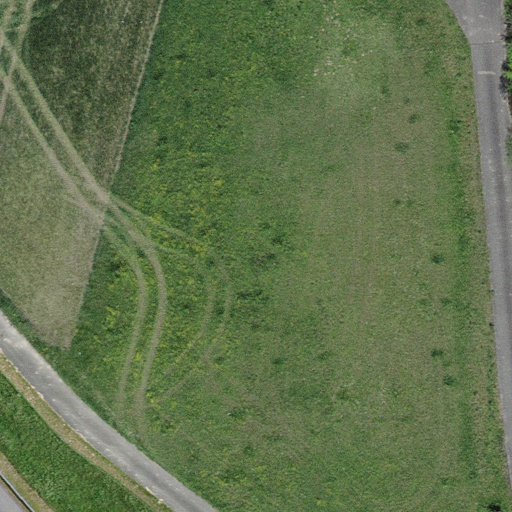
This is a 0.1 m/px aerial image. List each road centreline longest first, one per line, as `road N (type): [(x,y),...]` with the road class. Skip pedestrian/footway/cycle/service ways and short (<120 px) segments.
road 1 (unclassified): [(477,0),(511,309)]
road 2 (track): [(196,511),(69,405),(0,329)]
